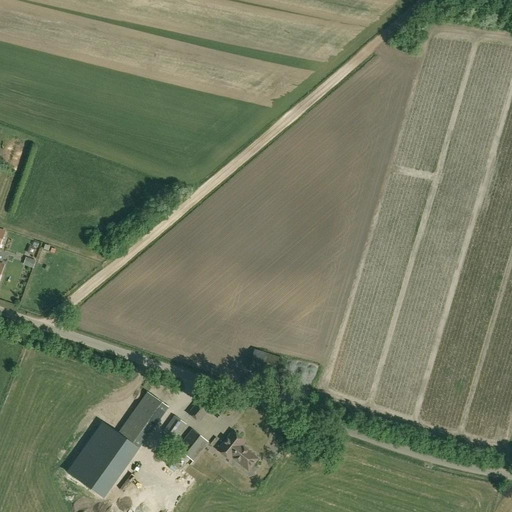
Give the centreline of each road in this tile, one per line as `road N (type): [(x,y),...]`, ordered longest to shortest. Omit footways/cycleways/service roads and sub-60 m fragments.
road 1 (unclassified): [(511,477),(412,453),(0,312)]
road 2 (track): [(428,0),(44,328)]
